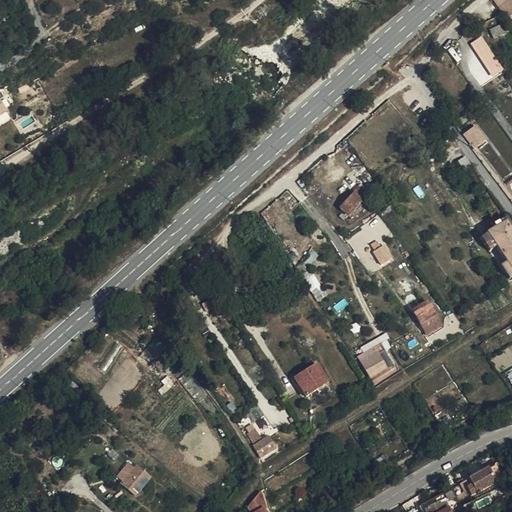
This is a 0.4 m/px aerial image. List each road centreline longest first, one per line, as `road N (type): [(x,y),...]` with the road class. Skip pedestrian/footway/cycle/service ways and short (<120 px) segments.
road 1 (tertiary): [(0,391),(436,0)]
road 2 (track): [(277,422),(198,308),(190,276),(237,216),(415,79)]
road 3 (track): [(260,0),(0,171)]
road 4 (residential): [(511,214),(411,74)]
road 5 (unclassified): [(368,511),(511,434)]
